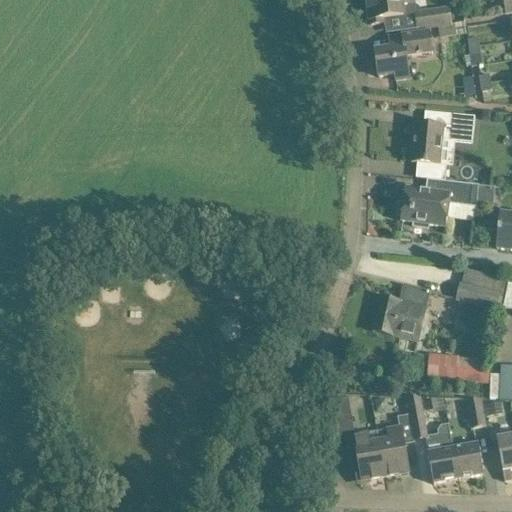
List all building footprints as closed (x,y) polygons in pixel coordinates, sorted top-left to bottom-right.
[(415,5),(414,0),(366,0),(371,27),(385,25),(385,21),(416,17),(418,31),(438,28),(451,26),(448,10),(420,14),(419,9),(415,6),(415,5)] [(469,9),(480,7),(478,0),(467,0),(468,0),(469,9)] [(464,25),(451,26),(438,28),(440,39),(450,38),(467,36),(466,28),(465,24),(464,25)] [(410,81),(407,59),(433,55),(430,33),(388,39),(390,51),(374,53),(378,79),(394,77),(395,83),(410,81)] [(469,49),(479,48),(478,41),(468,42),(469,49)] [(470,57),(480,56),(479,48),(469,49),(470,57)] [(480,86),(491,84),(490,77),(479,79),(480,86)] [(481,95),(482,94),(492,93),(491,84),(480,86),(481,95)] [(473,145),(475,119),(425,114),(424,127),(415,126),(411,165),(440,167),(442,143),(473,145)] [(476,209),(478,188),(441,183),(439,195),(405,190),(403,204),(398,204),(396,218),(401,219),(400,223),(413,225),(412,230),(428,232),(429,227),(446,229),(449,206),(470,208),(476,209)] [(511,252),(511,215),(501,215),(497,251),(511,252)] [(478,221),(477,234),(493,236),(494,222),(478,221)] [(495,313),(498,296),(502,279),(465,271),(457,304),(495,313)] [(418,344),(429,295),(404,288),(400,305),(379,300),(371,333),(418,344)] [(489,387),(490,373),(481,372),(482,362),(430,357),(427,381),(489,387)] [(511,368),(501,368),(500,403),(511,403),(511,368)] [(337,435),(354,432),(348,400),(332,402),(337,435)] [(413,443),(427,441),(420,400),(405,400),(413,443)] [(377,414),(388,412),(386,401),(375,403),(377,414)] [(471,432),(488,428),(486,419),(484,411),(483,406),(483,402),(466,405),(471,432)] [(501,403),(483,406),(484,411),(486,419),(503,416),(501,403)] [(378,445),(384,479),(409,474),(404,447),(414,445),(413,443),(408,417),(397,419),(399,430),(376,434),(378,445)] [(434,486),(457,482),(452,451),(447,426),(441,427),(437,433),(438,437),(428,438),(428,441),(426,442),(428,455),(434,486)] [(378,445),(376,434),(354,438),(356,450),(360,469),(355,470),(358,483),(371,481),(384,479),(378,445)] [(505,484),(511,482),(511,481),(511,473),(511,472),(511,438),(497,441),(505,484)] [(457,482),(484,477),(478,446),(452,451),(457,482)]
